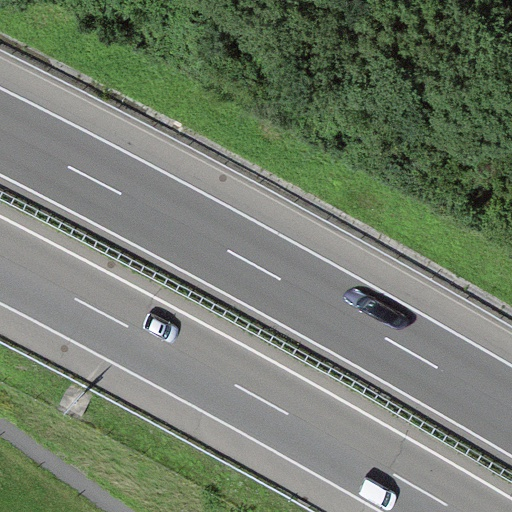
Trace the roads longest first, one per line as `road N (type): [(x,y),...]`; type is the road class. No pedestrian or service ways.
road 1 (motorway): [(511,410),(0,130)]
road 2 (motorway): [(0,263),(452,511)]
